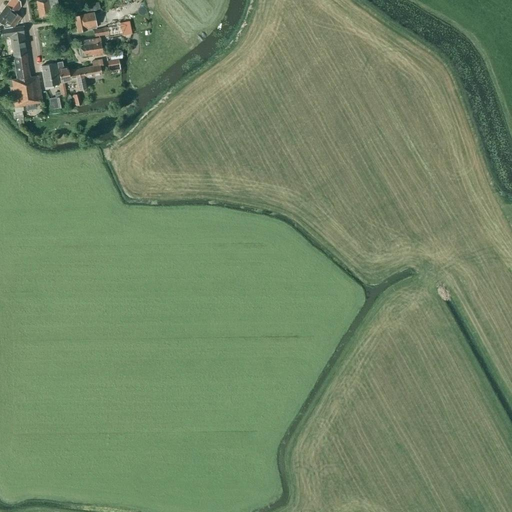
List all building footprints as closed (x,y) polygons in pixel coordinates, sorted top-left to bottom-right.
[(18,0),(10,0),(6,5),(15,13),(20,7),(20,1),(18,0)] [(39,17),(59,14),(56,0),(43,0),(36,1),(39,17)] [(117,0),(121,17),(130,15),(128,5),(132,4),(131,0),(117,0)] [(88,5),(89,12),(100,10),(98,2),(88,5)] [(15,13),(6,5),(0,13),(0,22),(3,25),(4,24),(9,28),(13,28),(21,17),(15,13)] [(87,31),(86,30),(93,28),(92,25),(108,22),(106,11),(74,17),(77,32),(87,31)] [(108,26),(108,28),(94,31),(95,36),(109,34),(110,39),(123,37),(123,36),(132,34),(130,22),(121,24),(121,23),(108,26)] [(22,27),(2,30),(3,38),(10,36),(14,57),(27,55),(22,27)] [(92,55),(92,56),(109,54),(108,50),(102,51),(100,38),(78,42),(81,56),(92,55)] [(121,50),(109,52),(110,60),(122,58),(121,50)] [(14,108),(41,103),(38,76),(31,77),(27,55),(14,57),(18,79),(10,81),(14,108)] [(101,59),(99,60),(92,61),(93,66),(83,68),(85,79),(85,78),(102,75),(101,68),(103,68),(101,59)] [(119,66),(118,59),(107,61),(108,68),(119,66)] [(68,71),(68,66),(63,67),(62,62),(57,63),(61,83),(70,81),(68,71)] [(41,66),(44,86),(45,86),(45,89),(53,88),(53,85),(59,84),(55,63),(41,66)] [(85,78),(85,79),(83,68),(68,71),(70,81),(76,80),(77,84),(86,83),(85,78)] [(63,101),(62,97),(60,92),(55,93),(56,98),(49,99),(51,109),(64,107),(63,101)] [(79,93),(73,94),(76,105),(82,104),(79,93)] [(13,115),(13,116),(13,119),(17,118),(17,119),(19,127),(25,126),(22,111),(24,111),(23,107),(14,108),(15,112),(13,112),(13,115)]
